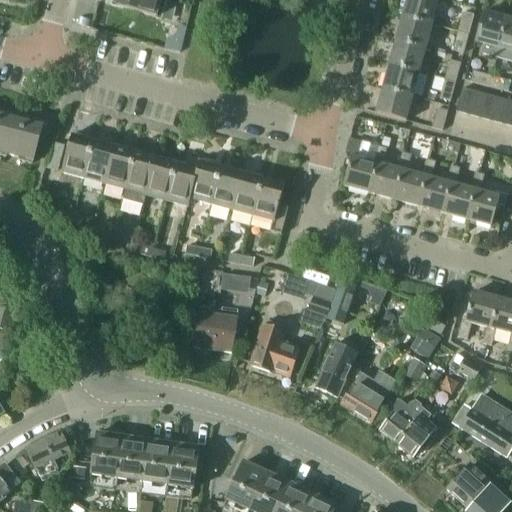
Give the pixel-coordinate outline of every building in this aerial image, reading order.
[(161,19),(162,16),(165,0),(119,0),(119,1),(114,0),(113,0),(112,5),(156,16),(156,18),(161,19)] [(431,0),(406,0),(402,18),(431,25),(437,2),(431,0)] [(462,13),(457,33),(468,35),(473,16),(462,13)] [(474,43),(483,45),(481,55),(497,59),(507,19),(482,13),(474,43)] [(402,18),(396,41),(424,49),(431,25),(402,18)] [(511,20),(507,19),(497,59),(511,62),(511,20)] [(463,55),(468,35),(457,33),(452,52),(463,55)] [(396,41),(389,65),(418,73),(424,49),(396,41)] [(449,61),(444,80),(455,83),(460,64),(449,61)] [(389,65),(383,90),(412,97),(418,73),(389,65)] [(471,71),(469,81),(488,86),(491,77),(471,71)] [(491,77),(488,86),(508,92),(510,82),(491,77)] [(439,100),(450,103),(455,83),(444,80),(439,100)] [(383,90),(377,112),(376,114),(405,122),(408,112),(412,97),(383,90)] [(455,115),(467,118),(468,113),(473,94),(461,91),(455,115)] [(468,113),(467,118),(478,121),(480,113),(485,97),(473,94),(468,113)] [(480,113),(478,121),(490,124),(493,113),(496,100),(485,97),(480,113)] [(493,113),(490,124),(502,127),(505,113),(508,103),(496,100),(493,113)] [(505,113),(502,127),(511,129),(511,104),(508,103),(505,113)] [(437,109),(431,128),(442,132),(448,112),(437,109)] [(0,155),(32,164),(43,122),(0,110),(0,155)] [(62,174),(84,180),(94,142),(73,136),(62,174)] [(344,187),(369,194),(376,165),(371,164),(358,160),(362,144),(349,140),(345,153),(349,153),(348,158),(352,159),(344,187)] [(94,142),(84,180),(105,186),(115,148),(94,142)] [(58,172),(65,147),(54,144),(47,169),(58,172)] [(115,148),(105,186),(125,192),(136,153),(115,148)] [(376,165),(369,194),(393,201),(401,172),(397,171),(382,166),(386,151),(376,148),(371,164),(376,165)] [(136,153),(125,192),(146,197),(157,159),(136,153)] [(401,172),(393,201),(417,208),(426,179),(421,177),(406,173),(411,157),(401,155),(397,171),(401,172)] [(157,159),(146,197),(167,203),(178,165),(157,159)] [(178,165),(167,203),(188,209),(201,162),(200,162),(197,170),(178,165)] [(201,162),(188,209),(189,209),(191,200),(212,206),(222,168),(201,162)] [(426,179),(417,208),(442,215),(450,185),(445,184),(431,180),(435,164),(425,162),(421,177),(426,179)] [(222,168),(212,206),(232,211),(243,174),(222,168)] [(450,185),(442,215),(466,221),(474,192),(470,191),(455,187),(460,171),(450,168),(445,184),(450,185)] [(243,174),(232,211),(253,217),(263,180),(243,174)] [(474,192),(466,221),(490,228),(496,206),(504,208),(507,197),(498,194),(497,198),(480,193),(484,177),(475,175),(470,191),(474,192)] [(263,180),(253,217),(272,223),(270,233),(281,235),(287,209),(279,206),(285,185),(263,180)] [(59,209),(68,218),(75,212),(67,202),(59,209)] [(68,218),(76,227),(83,221),(75,212),(68,218)] [(154,250),(152,259),(164,262),(166,253),(161,251),(162,246),(166,247),(174,217),(164,213),(156,244),(154,244),(153,249),(154,250)] [(100,236),(98,244),(110,247),(112,239),(100,236)] [(112,239),(110,247),(122,250),(124,242),(112,239)] [(142,247),(140,255),(140,256),(152,259),(154,250),(153,249),(142,247)] [(188,247),(186,256),(199,258),(201,249),(188,247)] [(201,249),(199,258),(211,260),(212,251),(201,249)] [(228,263),(242,266),(243,257),(230,255),(228,263)] [(243,257),(242,266),(253,268),(255,259),(243,257)] [(212,285),(220,287),(223,273),(214,271),(212,285)] [(236,275),(233,291),(250,294),(253,278),(236,275)] [(342,324),(351,296),(317,285),(307,312),(301,310),(298,323),(320,330),(324,319),(342,324)] [(356,290),(343,329),(356,335),(370,295),(356,290)] [(470,324),(485,328),(490,330),(497,300),(472,294),(465,323),(461,322),(456,338),(466,341),(470,324)] [(490,330),(485,328),(481,344),(490,347),(494,331),(510,335),(511,335),(511,304),(497,300),(490,330)] [(0,307),(0,330),(10,333),(15,312),(0,307)] [(192,350),(211,352),(213,336),(215,316),(197,313),(196,320),(192,350)] [(213,336),(211,352),(230,355),(234,326),(236,318),(215,316),(213,336)] [(250,367),(270,373),(270,372),(288,378),(298,349),(280,343),(282,335),(281,335),(284,327),(267,321),(265,330),(263,329),(250,367)] [(364,344),(376,350),(382,335),(370,329),(364,344)] [(8,357),(0,361),(0,367),(6,376),(17,369),(15,364),(19,362),(17,355),(11,358),(10,356),(15,353),(15,352),(17,338),(12,336),(7,356),(8,356),(8,357)] [(413,359),(402,376),(416,384),(426,368),(419,363),(426,351),(414,343),(406,355),(413,359)] [(327,360),(314,389),(336,398),(337,399),(350,370),(357,355),(346,350),(334,344),(327,360)] [(473,381),(480,369),(463,360),(456,372),(473,381)] [(381,402),(393,382),(376,372),(371,381),(358,374),(339,405),(370,424),(383,403),(381,402)] [(424,384),(432,389),(440,377),(432,372),(424,384)] [(0,415),(2,415),(1,413),(1,412),(11,406),(0,388),(0,415)] [(464,406),(451,425),(478,442),(505,460),(511,449),(511,414),(501,408),(493,403),(481,395),(471,411),(464,406)] [(391,415),(378,431),(395,445),(422,410),(420,408),(421,407),(415,402),(409,404),(406,408),(397,401),(388,412),(391,415)] [(422,410),(395,445),(412,458),(434,431),(425,423),(430,417),(422,410)] [(68,453),(58,433),(25,448),(35,469),(41,482),(58,474),(52,461),(68,453)] [(116,489),(117,481),(122,439),(96,435),(89,486),(91,486),(92,477),(102,479),(101,487),(116,489)] [(436,450),(443,455),(452,443),(444,438),(436,450)] [(117,481),(126,482),(125,490),(141,493),(142,485),(148,442),(122,439),(117,481)] [(142,485),(151,486),(150,494),(166,496),(167,488),(173,446),(148,442),(142,485)] [(173,446),(167,488),(176,489),(175,497),(190,500),(198,450),(173,446)] [(248,511),(266,475),(242,463),(221,509),(222,510),(225,503),(234,507),(231,511),(248,511)] [(5,464),(0,468),(0,480),(9,492),(20,483),(14,476),(12,474),(6,466),(5,464)] [(466,508),(488,484),(468,467),(447,490),(466,508)] [(248,511),(276,511),(289,485),(266,475),(248,511)] [(69,478),(67,493),(79,494),(81,479),(69,478)] [(0,499),(9,492),(0,480),(0,499)] [(276,511),(304,511),(312,496),(289,485),(276,511)] [(489,485),(464,511),(503,511),(510,505),(489,485)] [(304,511),(337,511),(333,510),(335,506),(312,496),(304,511)]
